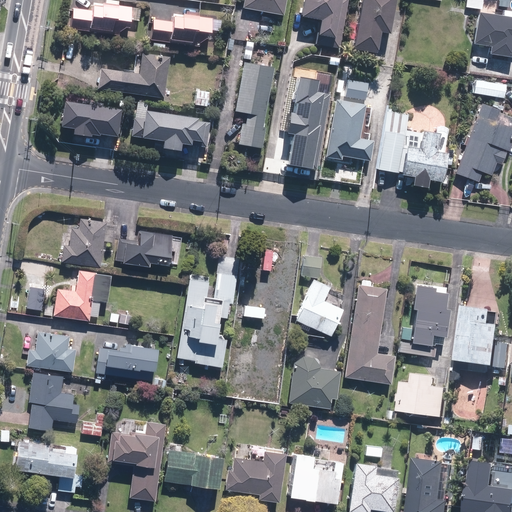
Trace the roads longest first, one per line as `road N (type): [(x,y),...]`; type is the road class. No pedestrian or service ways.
road 1 (residential): [(511,241),(0,165)]
road 2 (secondary): [(28,0),(0,163)]
